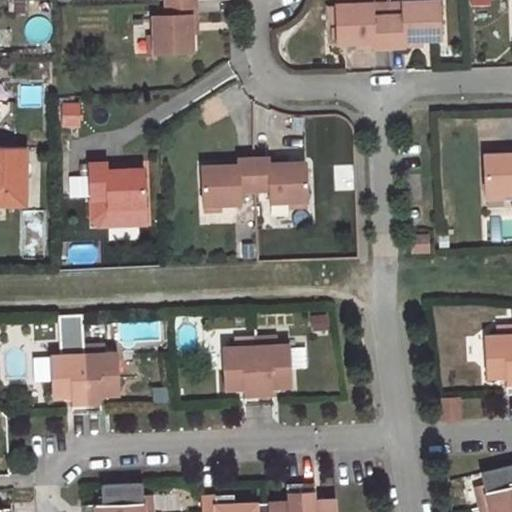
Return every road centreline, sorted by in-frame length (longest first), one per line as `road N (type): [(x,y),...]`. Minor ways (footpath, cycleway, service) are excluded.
road 1 (residential): [(47,511),(47,467),(76,446),(401,437)]
road 2 (residential): [(401,437),(381,287),(374,88)]
road 3 (residential): [(374,88),(291,89),(263,77),(249,39),(251,0)]
road 4 (residential): [(374,88),(511,82)]
